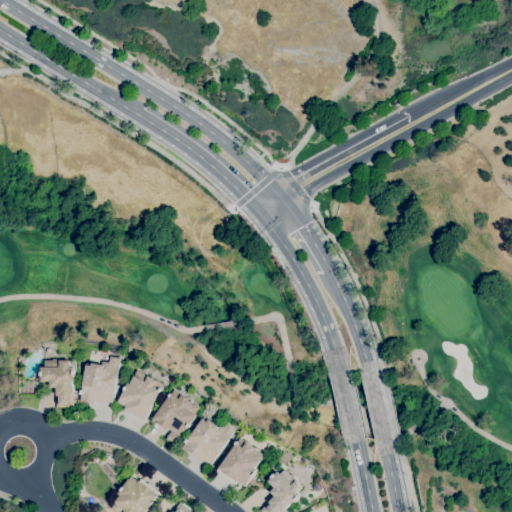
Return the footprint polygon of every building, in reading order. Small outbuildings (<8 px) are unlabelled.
[(107,403),(95,401),(95,403),(80,401),(81,394),(80,394),(81,390),(82,391),(86,365),(92,366),(92,363),(102,365),(102,362),(109,363),(110,356),(121,358),(114,403),(107,402),(107,403)] [(72,408),(56,408),(56,402),(59,402),(59,396),(56,396),(56,387),(50,387),(50,382),(41,382),(41,376),(40,376),(40,372),(41,372),(41,367),(45,367),(45,360),(53,360),(53,359),(59,359),(59,361),(70,361),(70,367),(74,367),(74,371),(75,371),(75,375),(74,375),(74,381),(73,381),(73,387),(74,387),(74,393),(72,393),(72,408)] [(146,420),(125,409),(127,407),(119,402),(125,390),(124,390),(126,386),(127,387),(128,383),(131,384),(138,370),(165,384),(162,389),(163,389),(162,391),(161,391),(146,420)] [(181,436),(170,428),(168,430),(158,423),(159,422),(154,418),(170,396),(169,396),(171,393),(172,394),(175,390),(191,401),(192,400),(201,407),(196,414),(197,415),(191,424),(191,425),(189,428),(188,427),(186,430),(185,430),(181,436)] [(211,464),(207,460),(205,462),(196,455),(194,457),(182,449),(205,417),(209,420),(209,419),(218,425),(219,423),(225,427),(229,421),(238,428),(211,464)] [(175,446),(166,439),(172,431),(181,438),(175,446)] [(245,486),(238,481),(238,482),(237,481),(235,484),(218,471),(241,438),(265,455),(256,468),(257,470),(245,486)] [(282,511),(262,511),(261,510),(265,506),(266,508),(270,504),(269,502),(275,496),(271,492),(275,488),(268,481),(272,477),(271,476),(274,474),(275,474),(278,471),(280,474),(285,470),(291,475),(292,474),(297,480),(296,481),(302,487),(298,492),(300,495),(298,497),(299,497),(296,500),(295,499),(291,504),(289,502),(285,507),(286,508),(282,511)] [(116,511),(111,508),(121,495),(119,494),(129,479),(130,480),(132,477),(139,481),(140,481),(141,479),(159,492),(158,493),(159,494),(146,511),(116,511)] [(175,511),(179,508),(177,507),(180,502),(193,511),(175,511)]
